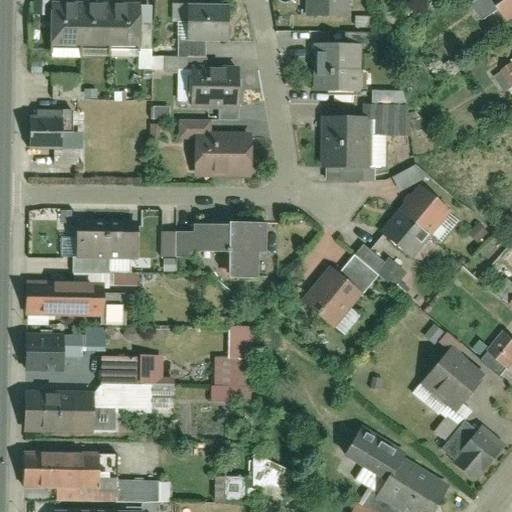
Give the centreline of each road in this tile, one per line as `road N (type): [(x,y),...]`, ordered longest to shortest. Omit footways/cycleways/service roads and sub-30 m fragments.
road 1 (residential): [(0,200),(294,200)]
road 2 (residential): [(260,0),(294,200)]
